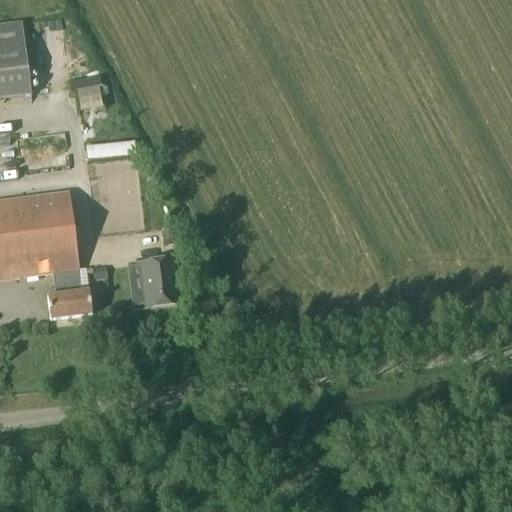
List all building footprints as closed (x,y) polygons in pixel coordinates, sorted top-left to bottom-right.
[(0,101),(31,98),(27,66),(39,64),(37,48),(26,49),(23,24),(0,26),(0,101)] [(103,78),(71,82),(72,92),(104,88),(103,78)] [(60,136),(18,138),(19,154),(36,153),(36,157),(61,156),(60,136)] [(138,144),(89,145),(90,158),(139,157),(138,144)] [(80,272),(70,195),(0,203),(0,281),(54,274),(57,297),(47,298),(50,322),(93,316),(90,293),(79,294),(76,273),(80,272)] [(173,228),(163,230),(165,246),(175,244),(173,228)] [(179,302),(174,261),(143,265),(148,305),(179,302)] [(106,271),(96,272),(97,281),(107,280),(106,271)]
